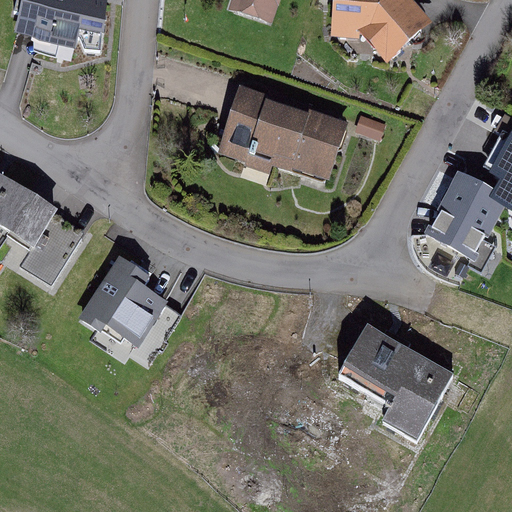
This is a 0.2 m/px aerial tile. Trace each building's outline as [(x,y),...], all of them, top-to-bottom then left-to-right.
[(78,0),(18,0),(11,38),(97,56),(108,6),(78,0)] [(269,25),(275,9),(277,10),(280,0),(232,0),(228,11),(269,25)] [(327,0),(326,40),(364,42),(386,66),(429,28),(404,0),(327,0)] [(239,93),(216,157),(259,173),(263,161),(324,183),(344,127),(263,98),(262,102),(239,93)] [(509,143),(490,179),(497,183),(490,197),(503,204),(501,209),(511,214),(511,123),(504,119),(496,136),(509,143)] [(451,176),(419,236),(471,264),(501,209),(503,204),(490,197),(451,176)] [(0,182),(0,232),(28,250),(50,214),(0,182)] [(134,354),(165,308),(112,272),(81,318),(134,354)] [(410,446),(419,430),(447,383),(360,331),(331,379),(383,409),(374,425),(410,446)]
